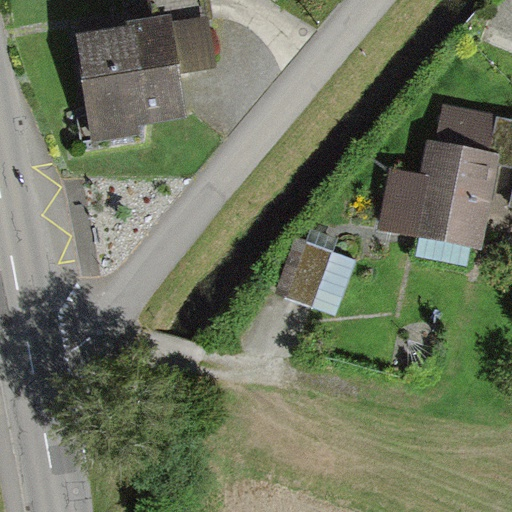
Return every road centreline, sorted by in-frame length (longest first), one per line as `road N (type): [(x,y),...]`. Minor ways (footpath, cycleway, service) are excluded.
road 1 (residential): [(35,363),(138,283),(378,0)]
road 2 (tertiary): [(0,187),(35,363)]
road 3 (tertiary): [(35,363),(60,511)]
